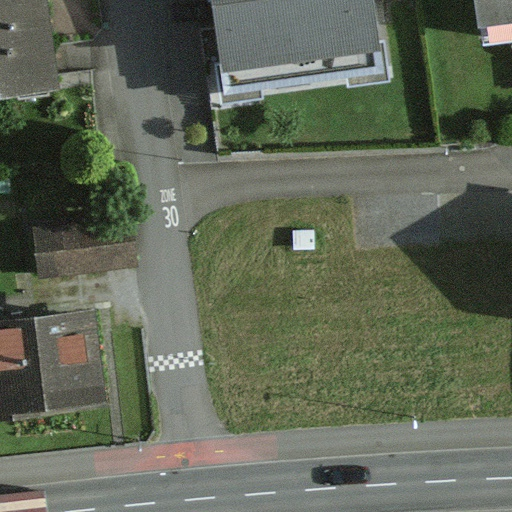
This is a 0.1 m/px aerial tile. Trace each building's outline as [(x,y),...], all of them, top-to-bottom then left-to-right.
[(50,0),(26,0),(0,4),(0,111),(67,100),(50,0)] [(209,0),(221,87),(382,66),(373,0),(209,0)] [(511,0),(473,0),(479,40),(511,35),(511,0)] [(126,270),(121,218),(25,227),(30,279),(126,270)] [(95,322),(0,332),(0,417),(36,414),(35,405),(103,398),(95,322)]
